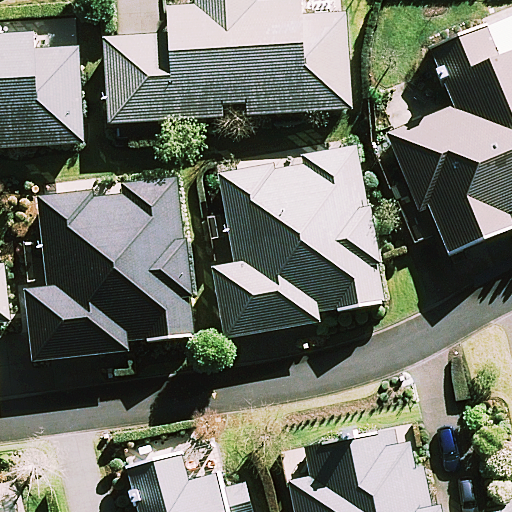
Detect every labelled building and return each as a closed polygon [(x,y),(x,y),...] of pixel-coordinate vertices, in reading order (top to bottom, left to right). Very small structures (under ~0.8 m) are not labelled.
[(106,43),(111,127),(352,111),(346,18),(304,20),(303,8),(257,12),(256,0),(201,0),(202,11),(170,13),(172,39),(106,43)] [(433,209),(453,254),(511,229),(511,59),(500,65),(486,32),(436,53),(459,108),(387,138),(420,215),(433,209)] [(0,149),(87,144),(80,51),(38,54),(38,42),(0,44),(0,149)] [(384,303),(357,154),(222,178),(239,272),(216,276),(227,341),(318,325),(317,315),(384,303)] [(196,334),(179,183),(43,199),(54,294),(30,297),(38,363),(130,352),(129,342),(196,334)] [(443,511),(442,505),(432,507),(425,468),(417,470),(413,447),(395,450),(393,437),(310,453),(314,477),(293,481),(298,511),(443,511)] [(253,511),(247,489),(221,496),(209,453),(132,475),(127,476),(136,511),(253,511)]
